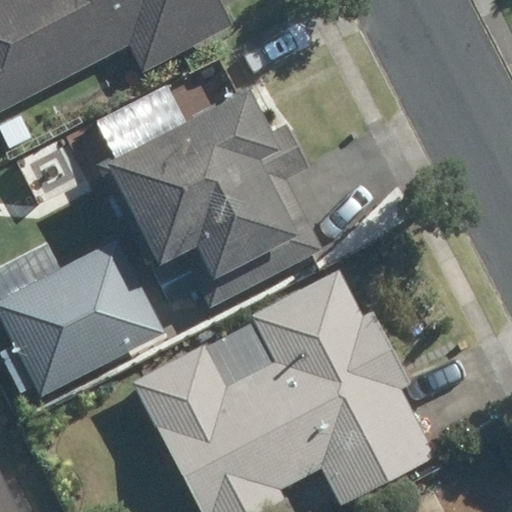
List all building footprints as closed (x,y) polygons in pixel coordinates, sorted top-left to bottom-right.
[(0,0),(0,110),(125,45),(140,72),(229,25),(216,0),(0,0)] [(243,90),(98,164),(169,305),(198,289),(207,307),(320,250),(286,181),(304,171),(281,125),(265,133),(243,90)] [(136,267),(119,233),(0,293),(0,354),(22,397),(165,324),(136,267)] [(399,391),(408,387),(367,311),(359,315),(336,273),(250,319),(273,361),(224,388),(201,345),(132,382),(202,511),(254,511),(283,497),(278,489),(319,467),(340,506),(434,454),(399,391)] [(0,511),(14,511),(0,482),(0,511)]
